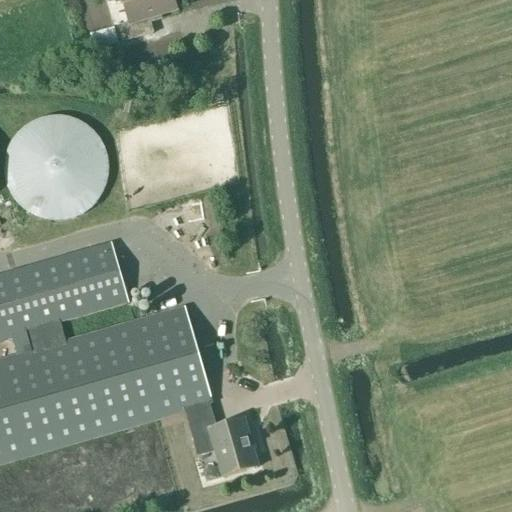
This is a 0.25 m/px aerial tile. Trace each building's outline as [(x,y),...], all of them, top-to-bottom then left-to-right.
[(149,19),(176,11),(172,0),(113,0),(115,6),(123,3),(129,24),(118,27),(123,43),(153,34),(149,19)] [(96,49),(120,42),(116,27),(92,34),(96,49)] [(107,183),(109,171),(107,158),(103,146),(96,136),(86,127),(75,121),(63,118),(50,118),(38,121),(26,127),(17,136),(10,146),(5,158),(4,171),(5,183),(10,195),(17,205),(26,214),(38,220),(50,223),(63,223),(75,220),(86,214),(96,205),(103,195),(107,183)] [(127,305),(110,245),(0,276),(0,341),(25,334),(31,354),(0,362),(0,466),(184,413),(197,458),(215,453),(222,479),(257,469),(243,421),(216,429),(209,406),(211,405),(184,310),(65,344),(59,324),(127,305)] [(178,309),(174,296),(150,303),(154,316),(178,309)]
